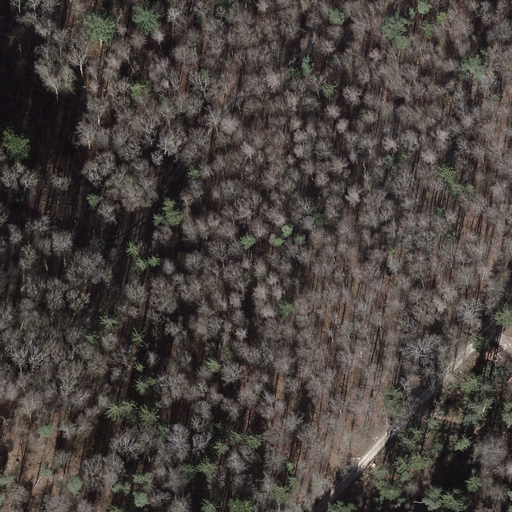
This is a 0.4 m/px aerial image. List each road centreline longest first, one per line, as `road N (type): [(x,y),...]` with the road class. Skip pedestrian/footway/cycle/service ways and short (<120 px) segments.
road 1 (track): [(319,0),(304,55),(219,114),(150,215),(108,241),(61,238),(0,215)]
road 2 (track): [(511,313),(315,511)]
